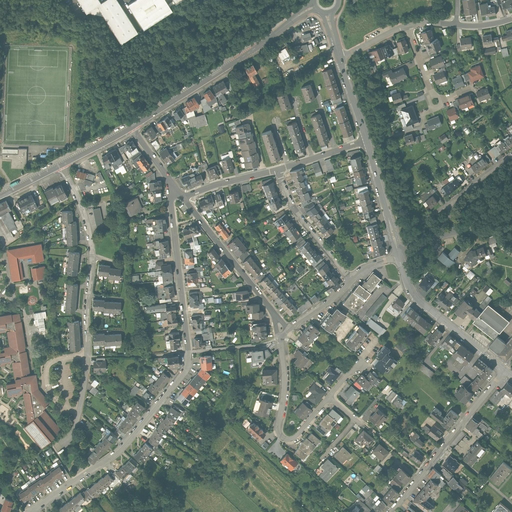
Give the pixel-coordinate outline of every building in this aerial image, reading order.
[(101,3),(99,0),(78,0),(86,12),(101,3)] [(117,0),(105,0),(101,3),(86,12),(103,16),(121,43),(138,33),(117,0)] [(129,6),(143,29),(172,11),(170,7),(181,0),(173,0),(168,4),(165,0),(133,0),(132,1),(128,4),(129,6)] [(466,0),(462,1),(465,16),(475,14),(474,6),(476,6),(476,4),(474,0),(466,0)] [(511,8),(511,0),(507,0),(507,1),(501,3),(501,5),(504,10),(508,8),(508,10),(511,8)] [(488,8),(480,9),(480,11),(481,16),(488,15),(488,16),(496,14),(494,5),(488,6),(488,8)] [(505,40),(511,38),(511,29),(506,32),(507,36),(501,38),(502,40),(505,40)] [(430,30),(421,34),(425,43),(434,40),(430,30)] [(491,35),(483,36),(485,44),(496,42),(496,41),(499,41),(498,38),(492,39),(491,35)] [(434,40),(425,43),(426,46),(427,46),(428,48),(427,49),(429,52),(435,49),(440,47),(437,38),(434,40)] [(470,38),(459,39),(460,45),(460,49),(471,48),(470,38)] [(405,42),(404,39),(396,42),(398,47),(400,53),(408,50),(406,45),(407,45),(406,41),(405,42)] [(299,46),(295,48),(297,56),(309,52),(306,44),(299,47),(299,46)] [(389,45),(380,48),(383,56),(386,55),(387,56),(393,54),(394,54),(392,49),(391,50),(389,45)] [(289,55),(284,47),(276,53),(281,61),(289,55)] [(380,48),(372,51),(374,56),(375,60),(376,60),(384,57),(383,56),(380,48)] [(441,56),(430,61),(433,69),(440,66),(444,65),(443,63),(443,62),(444,62),(444,61),(444,60),(443,58),(443,57),(442,57),(442,56),(441,56)] [(257,73),(253,65),(245,69),(252,82),(249,83),(253,91),(259,88),(258,86),(259,85),(257,80),(258,79),(256,77),(255,78),(254,75),(257,73)] [(471,72),(468,73),(471,80),(471,82),(484,77),(479,66),(471,69),(471,72)] [(407,77),(403,68),(394,73),(392,73),(389,75),(392,83),(397,81),(397,82),(404,78),(407,77)] [(336,83),(331,69),(322,72),(327,86),(336,83)] [(440,73),(434,75),(438,84),(446,81),(443,72),(440,73)] [(461,77),(452,80),(455,89),(464,85),(463,83),(461,77)] [(227,90),(224,83),(223,81),(213,87),(218,95),(222,93),(227,90)] [(233,91),(230,81),(224,83),(227,90),(229,92),(233,91)] [(340,96),(336,83),(327,86),(331,99),(333,99),(340,96)] [(315,99),(310,85),(301,88),(306,102),(315,99)] [(214,96),(209,89),(203,94),(205,97),(206,97),(208,100),(214,96)] [(480,91),(477,93),(479,98),(480,101),(490,98),(487,89),(483,90),(480,91)] [(227,100),(222,93),(218,95),(222,103),(227,100)] [(291,107),(286,93),(277,96),(282,110),(291,107)] [(400,93),(391,95),(391,96),(393,101),(393,103),(408,98),(407,95),(401,97),(400,93)] [(470,95),(464,97),(467,107),(473,105),(472,101),(470,95)] [(199,105),(194,97),(185,103),(187,106),(190,111),(191,110),(199,105)] [(464,97),(458,100),(460,106),(461,109),(467,107),(464,97)] [(397,112),(400,111),(406,109),(404,104),(395,107),(397,112)] [(343,106),(338,108),(334,109),(339,123),(348,120),(343,106)] [(415,114),(412,106),(406,109),(400,111),(403,119),(415,114)] [(239,119),(240,120),(243,118),(244,118),(246,116),(247,117),(252,113),(251,107),(238,115),(239,119)] [(454,108),(446,111),(450,121),(458,118),(456,112),(454,108)] [(183,115),(179,109),(173,113),(175,117),(174,118),(176,120),(180,117),(181,119),(184,117),(183,115)] [(191,110),(190,111),(186,113),(190,126),(207,121),(205,115),(194,118),(191,110)] [(324,128),(319,114),(316,115),(310,117),(315,131),(324,128)] [(418,122),(415,114),(403,119),(406,127),(411,125),(418,122)] [(167,117),(162,120),(167,127),(170,125),(172,128),(174,127),(172,124),(172,123),(170,120),(169,120),(167,117)] [(438,117),(427,121),(428,124),(430,130),(441,126),(438,117)] [(167,127),(162,120),(157,124),(158,125),(159,127),(158,128),(161,132),(163,134),(166,132),(164,129),(167,127)] [(353,134),(348,120),(339,123),(343,137),(347,135),(352,134),(353,134)] [(300,136),(296,122),(292,123),(287,125),(291,139),(300,136)] [(248,125),(248,123),(241,125),(235,126),(236,133),(238,132),(249,129),(248,125)] [(156,135),(150,126),(146,129),(147,130),(144,132),(149,140),(150,140),(155,137),(154,136),(156,135)] [(329,142),(324,128),(315,131),(320,145),(325,143),(329,142)] [(251,135),(250,131),(251,131),(251,129),(249,129),(238,132),(239,138),(251,135)] [(275,145),(270,130),(261,133),(266,148),(275,145)] [(412,134),(404,137),(406,145),(416,142),(417,143),(420,142),(419,137),(413,138),(412,134)] [(251,137),(251,135),(239,138),(238,138),(240,144),(241,144),(252,141),(251,137)] [(448,140),(445,135),(439,140),(442,144),(448,140)] [(305,149),(300,136),(291,139),(296,152),(303,150),(305,149)] [(156,140),(152,143),(150,140),(149,140),(147,142),(149,145),(151,144),(156,151),(161,147),(156,140)] [(138,149),(133,141),(130,143),(129,142),(125,144),(126,146),(124,148),(126,150),(128,149),(132,156),(139,151),(140,151),(138,148),(138,149)] [(254,142),(254,141),(252,141),(241,144),(242,150),(254,147),(253,143),(254,142)] [(510,147),(505,141),(502,143),(500,141),(497,143),(498,146),(496,148),(500,154),(503,152),(510,147)] [(175,146),(167,149),(170,153),(173,152),(177,150),(177,151),(183,149),(181,143),(175,146)] [(280,158),(275,145),(266,148),(271,161),(280,158)] [(496,148),(495,146),(490,150),(496,158),(500,154),(496,148)] [(254,149),(254,147),(242,150),(241,150),(243,156),(255,153),(254,149)] [(18,153),(2,153),(2,158),(11,159),(11,167),(26,168),(27,148),(18,148),(18,153)] [(159,153),(163,158),(170,153),(167,149),(166,148),(159,153)] [(116,149),(111,152),(117,164),(118,165),(123,163),(118,154),(116,149)] [(348,158),(359,155),(358,150),(347,153),(348,158)] [(493,160),(496,158),(490,150),(487,152),(493,160)] [(133,160),(141,153),(139,151),(132,156),(131,157),(133,160)] [(115,165),(117,164),(111,152),(106,154),(107,155),(110,162),(114,160),(115,162),(114,162),(115,165)] [(177,156),(173,152),(170,153),(163,158),(166,163),(168,161),(169,162),(174,159),(177,157),(177,156)] [(257,154),(256,152),(255,153),(243,156),(245,161),(257,159),(256,154),(257,154)] [(137,168),(147,161),(141,153),(133,160),(135,163),(133,164),(137,168)] [(177,156),(177,157),(174,159),(176,162),(183,157),(181,154),(177,156)] [(110,162),(107,155),(102,157),(104,160),(102,161),(107,169),(111,168),(110,167),(113,166),(110,162)] [(348,158),(347,158),(348,162),(351,162),(352,162),(352,164),(360,162),(359,159),(360,158),(359,155),(348,158)] [(477,162),(482,169),(489,164),(488,163),(491,161),(486,155),(477,162)] [(233,169),(230,157),(229,157),(221,160),(224,172),(233,169)] [(257,160),(257,159),(245,161),(244,162),(245,168),(252,166),(258,164),(257,160)] [(151,166),(147,161),(137,168),(138,170),(142,168),(144,171),(151,166)] [(360,162),(352,164),(353,167),(352,167),(353,171),(354,171),(361,169),(363,168),(362,166),(361,166),(360,162)] [(482,169),(477,162),(468,169),(472,175),(475,173),(476,173),(482,169)] [(215,165),(206,169),(210,178),(219,175),(215,165)] [(187,170),(188,175),(191,183),(192,185),(199,183),(199,182),(203,180),(203,181),(203,179),(198,168),(196,169),(195,167),(193,168),(191,167),(190,169),(187,170)] [(291,176),(300,173),(301,173),(303,172),(301,168),(289,172),(291,176)] [(361,169),(354,171),(355,173),(354,174),(355,177),(356,177),(363,175),(364,175),(364,172),(362,173),(361,169)] [(83,183),(90,185),(94,176),(76,170),(74,175),(85,179),(83,183)] [(155,181),(155,180),(154,172),(146,178),(148,183),(149,183),(149,182),(154,181),(154,182),(155,181)] [(104,180),(100,173),(96,175),(99,182),(104,180)] [(301,173),(300,173),(291,176),(292,179),(294,178),(295,182),(302,179),(301,177),(302,176),(301,173)] [(188,175),(182,177),(181,177),(184,185),(187,183),(188,185),(191,183),(188,175)] [(363,175),(356,177),(357,180),(356,180),(357,184),(366,181),(366,178),(364,179),(363,175)] [(450,183),(455,190),(461,185),(461,184),(463,182),(459,176),(450,183)] [(303,179),(302,179),(295,182),(293,183),(294,185),(296,184),(297,188),(304,186),(303,183),(304,182),(303,179)] [(150,189),(153,189),(161,188),(162,188),(161,181),(157,181),(156,180),(155,180),(155,181),(154,182),(154,181),(149,182),(149,183),(150,189)] [(265,188),(266,191),(273,188),(272,184),(273,184),(272,181),(263,185),(264,188),(265,188)] [(455,190),(450,183),(441,190),(445,196),(448,194),(448,195),(455,190)] [(67,197),(61,184),(53,188),(59,200),(59,201),(67,197)] [(305,185),(304,186),(297,188),(295,189),(296,191),(298,191),(299,194),(307,192),(306,189),(305,185)] [(53,188),(53,187),(45,191),(51,203),(59,200),(53,188)] [(268,197),(275,194),(277,194),(276,191),(274,192),(273,188),(266,191),(267,193),(266,194),(268,197)] [(359,192),(358,192),(359,196),(360,195),(361,199),(368,197),(367,193),(368,192),(367,189),(359,192)] [(232,192),(228,193),(230,202),(239,200),(238,197),(237,191),(234,191),(232,191),(232,192)] [(307,194),(307,192),(299,194),(301,198),(299,198),(300,201),(301,201),(306,199),(309,198),(308,194),(307,194)] [(218,205),(223,203),(223,201),(220,194),(220,193),(214,195),(215,196),(212,197),(214,203),(217,202),(218,205)] [(31,194),(29,196),(28,195),(17,200),(18,201),(15,202),(18,208),(23,214),(37,207),(35,201),(34,200),(31,194)] [(270,203),(278,200),(279,200),(278,197),(277,198),(275,194),(268,197),(269,199),(269,200),(270,203)] [(219,206),(218,205),(217,202),(214,203),(212,197),(211,196),(205,198),(208,207),(210,209),(219,206)] [(136,197),(125,202),(130,214),(140,210),(138,206),(140,205),(137,197),(136,197)] [(368,197),(361,199),(361,201),(360,202),(361,205),(362,205),(370,203),(371,202),(370,200),(369,200),(368,197)] [(437,203),(432,197),(423,204),(428,210),(430,208),(431,208),(437,203)] [(208,207),(205,198),(202,199),(202,200),(199,202),(202,210),(205,209),(206,213),(211,211),(210,209),(208,207)] [(303,206),(306,212),(311,208),(311,207),(317,202),(316,199),(308,203),(303,206)] [(11,210),(6,200),(0,203),(0,214),(10,232),(11,232),(17,228),(16,226),(15,227),(13,223),(14,222),(8,212),(11,210)] [(271,206),(272,209),(281,206),(280,203),(279,204),(278,200),(270,203),(271,206)] [(370,203),(362,205),(363,208),(362,208),(363,211),(364,211),(371,209),(373,209),(372,206),(371,207),(370,203)] [(316,209),(314,206),(311,208),(306,212),(308,214),(309,213),(311,216),(318,211),(316,209)] [(100,208),(93,209),(98,233),(105,231),(100,208)] [(326,213),(322,209),(318,212),(318,211),(311,216),(310,217),(312,219),(313,218),(315,221),(322,216),(326,213)] [(371,209),(364,211),(365,214),(364,214),(365,218),(374,215),(374,212),(372,213),(371,209)] [(0,214),(0,226),(8,241),(14,237),(11,232),(10,232),(0,214)] [(166,222),(165,215),(160,216),(160,214),(155,215),(155,217),(149,218),(145,220),(146,224),(166,222)] [(280,222),(281,225),(288,220),(285,217),(287,216),(285,214),(277,220),(279,222),(280,222)] [(324,219),(322,216),(315,221),(314,222),(316,224),(317,224),(319,226),(326,221),(324,219)] [(14,222),(13,223),(15,227),(16,226),(17,228),(18,230),(23,227),(20,219),(18,220),(17,220),(14,222)] [(285,230),(291,225),(293,224),(291,222),(290,223),(288,220),(281,225),(283,227),(285,230)] [(328,224),(326,221),(319,226),(322,229),(321,231),(322,233),(330,226),(328,224)] [(166,222),(146,224),(148,226),(153,225),(154,231),(159,230),(166,229),(166,222)] [(222,225),(220,222),(215,226),(217,229),(217,230),(220,233),(224,239),(225,238),(227,237),(224,233),(226,232),(227,233),(229,231),(227,227),(226,228),(225,226),(226,226),(224,224),(222,225)] [(367,226),(369,232),(377,230),(376,226),(377,226),(377,223),(371,225),(370,225),(367,226)] [(330,226),(322,233),(326,237),(337,228),(334,224),(330,226)] [(196,225),(189,227),(193,241),(197,240),(196,236),(194,237),(194,234),(198,233),(196,225)] [(288,236),(289,235),(295,231),(296,230),(295,228),(294,229),(291,225),(285,230),(287,233),(286,233),(288,236)] [(187,229),(183,230),(186,243),(193,241),(189,227),(186,227),(187,229)] [(377,230),(369,232),(370,235),(369,235),(370,239),(371,238),(379,236),(380,236),(379,233),(378,234),(377,230)] [(290,238),(292,241),(294,240),(300,235),(299,233),(297,234),(295,231),(289,235),(291,238),(290,238)] [(227,240),(231,237),(234,235),(232,232),(227,237),(225,238),(227,240)] [(303,239),(300,235),(294,240),(296,244),(303,239)] [(246,248),(237,236),(233,239),(228,243),(237,255),(238,254),(242,251),(246,248)] [(379,236),(371,238),(372,241),(371,242),(372,245),(373,245),(380,243),(382,242),(381,240),(380,240),(379,236)] [(494,236),(488,239),(490,245),(497,242),(494,236)] [(306,243),(303,239),(296,244),(300,248),(306,243)] [(302,250),(304,252),(310,248),(308,245),(309,243),(307,241),(306,243),(300,248),(302,250)] [(380,243),(373,245),(374,248),(373,248),(374,251),(384,249),(383,246),(381,246),(380,243)] [(185,250),(184,250),(184,257),(193,256),(193,254),(196,254),(196,252),(199,252),(199,249),(201,248),(201,244),(191,245),(191,248),(185,248),(185,250)] [(17,248),(7,250),(13,281),(22,279),(20,262),(23,258),(31,256),(32,262),(43,261),(40,245),(30,246),(17,248)] [(169,254),(168,245),(159,247),(160,255),(164,255),(169,254)] [(504,245),(502,249),(509,253),(511,250),(504,245)] [(476,250),(478,258),(479,257),(486,254),(486,253),(488,253),(487,250),(485,251),(483,247),(475,250),(476,250)] [(219,255),(213,248),(208,252),(215,261),(218,259),(216,258),(219,255)] [(308,258),(308,257),(314,252),(316,251),(314,249),(313,251),(310,248),(304,252),(306,255),(308,258)] [(454,248),(447,256),(445,254),(440,259),(443,262),(442,264),(446,268),(448,266),(450,268),(455,262),(452,260),(459,252),(454,248)] [(469,254),(469,253),(464,259),(465,260),(472,266),(479,258),(479,257),(478,258),(476,250),(473,251),(472,251),(471,251),(470,251),(470,252),(470,253),(469,254)] [(240,257),(243,261),(249,257),(245,252),(244,253),(240,257)] [(310,260),(312,263),(320,257),(318,254),(317,256),(314,252),(308,257),(310,260)] [(194,264),(193,256),(184,257),(185,263),(188,262),(188,264),(194,264)] [(243,261),(249,269),(256,264),(250,256),(249,257),(243,261)] [(322,260),(320,257),(312,263),(311,264),(314,267),(322,260)] [(218,268),(224,263),(221,259),(219,261),(218,259),(215,261),(216,263),(214,265),(215,267),(216,266),(218,268)] [(472,266),(465,260),(462,264),(469,270),(472,266)] [(163,265),(163,264),(163,261),(155,262),(156,269),(161,268),(160,266),(163,265)] [(325,264),(323,261),(315,267),(318,270),(325,264)] [(220,270),(221,272),(228,267),(225,263),(224,263),(218,268),(220,270)] [(321,272),(323,274),(328,270),(326,267),(327,266),(326,263),(325,264),(318,270),(320,273),(321,272)] [(249,269),(254,276),(261,271),(256,264),(249,269)] [(44,267),(32,269),(33,280),(46,278),(44,267)] [(223,274),(225,277),(232,271),(228,267),(221,272),(223,274)] [(171,269),(161,270),(162,274),(160,274),(161,276),(162,275),(162,281),(163,281),(171,280),(172,280),(171,269)] [(189,271),(187,271),(187,277),(200,276),(200,270),(200,269),(194,269),(189,270),(189,271)] [(326,280),(327,279),(333,275),(334,273),(332,272),(331,273),(328,270),(323,274),(325,277),(324,277),(326,280)] [(475,275),(470,271),(466,276),(471,280),(475,275)] [(380,278),(373,272),(366,281),(365,280),(361,285),(369,292),(380,278)] [(328,282),(331,285),(336,281),(338,279),(337,277),(335,278),(333,275),(327,279),(329,282),(328,282)] [(200,278),(200,276),(187,277),(188,285),(199,284),(199,281),(197,281),(197,278),(200,278)] [(260,281),(264,287),(265,287),(271,282),(266,276),(260,281)] [(420,284),(427,290),(430,286),(434,282),(426,276),(420,284)] [(434,282),(430,286),(433,288),(439,281),(436,279),(434,282)] [(339,284),(336,281),(331,285),(326,289),(330,293),(335,289),(335,288),(338,285),(339,284)] [(265,287),(269,293),(270,293),(276,288),(271,282),(265,287)] [(164,291),(174,291),(173,285),(172,285),(172,283),(169,284),(165,285),(165,284),(163,284),(160,285),(160,287),(156,287),(156,292),(164,291)] [(361,285),(359,283),(352,291),(364,301),(370,293),(369,292),(361,285)] [(487,284),(482,289),(490,295),(494,290),(487,284)] [(270,293),(274,299),(275,298),(281,293),(276,287),(276,288),(270,293)] [(200,290),(189,291),(190,299),(201,298),(202,298),(201,292),(201,291),(200,291),(200,290)] [(247,290),(236,291),(237,299),(241,298),(248,297),(247,290)] [(442,292),(436,300),(439,303),(448,292),(446,290),(443,294),(442,292)] [(174,295),(174,291),(164,291),(164,295),(162,295),(162,299),(170,298),(170,296),(174,295)] [(352,291),(342,303),(356,313),(355,312),(364,301),(352,291)] [(448,292),(439,303),(444,306),(453,295),(449,291),(448,292)] [(275,298),(279,304),(280,304),(286,299),(281,293),(275,298)] [(378,299),(383,302),(387,297),(382,294),(378,299)] [(318,300),(315,295),(310,299),(314,304),(318,300)] [(453,295),(444,306),(447,309),(452,303),(453,302),(451,300),(454,296),(456,298),(456,297),(453,295)] [(453,302),(452,303),(456,305),(460,300),(456,297),(456,298),(454,296),(451,300),(453,302)] [(401,300),(398,297),(392,305),(394,307),(393,309),(397,312),(404,303),(401,300)] [(491,300),(487,297),(480,306),(481,307),(478,310),(481,312),(481,313),(491,300)] [(201,298),(190,299),(190,305),(193,304),(193,308),(195,307),(204,306),(203,303),(201,303),(201,298)] [(280,304),(284,310),(285,309),(291,304),(286,299),(280,304)] [(378,299),(374,304),(378,307),(383,302),(378,299)] [(464,299),(455,309),(464,317),(468,313),(473,307),(464,299)] [(166,305),(165,305),(166,309),(166,312),(167,312),(174,311),(176,311),(175,304),(166,305)] [(285,309),(289,315),(296,310),(292,304),(291,304),(285,309)] [(378,307),(374,304),(365,314),(370,318),(379,308),(378,307)] [(511,338),(507,345),(497,337),(509,322),(488,304),(473,323),(494,341),(487,348),(504,363),(511,353),(511,338)] [(346,315),(336,307),(331,313),(330,312),(329,312),(320,323),(320,324),(331,332),(346,315)] [(421,316),(409,307),(402,316),(413,325),(414,325),(421,316)] [(470,316),(475,320),(481,312),(478,310),(476,308),(475,309),(473,307),(468,313),(470,315),(470,316)] [(13,363),(16,382),(14,382),(14,381),(6,383),(8,394),(16,393),(15,391),(21,391),(22,389),(22,387),(24,386),(26,388),(27,390),(25,391),(23,392),(28,421),(24,425),(42,446),(61,431),(42,408),(50,402),(38,387),(35,373),(30,374),(21,321),(19,321),(18,315),(12,316),(11,314),(0,315),(0,330),(5,330),(6,328),(6,326),(8,326),(11,328),(11,330),(9,330),(8,332),(10,346),(4,346),(5,352),(3,353),(3,352),(0,352),(0,363),(5,363),(4,362),(10,361),(11,359),(11,357),(13,357),(16,358),(16,360),(14,361),(13,363)] [(377,320),(372,316),(366,323),(379,334),(377,336),(379,338),(386,330),(384,328),(383,329),(375,322),(377,320)] [(432,325),(421,316),(414,325),(425,334),(432,325)] [(175,317),(167,318),(163,320),(163,323),(163,324),(167,323),(168,326),(172,325),(173,327),(177,326),(177,324),(176,317),(175,317)] [(201,322),(193,323),(193,325),(192,325),(193,329),(195,329),(196,331),(201,330),(200,329),(202,328),(201,322)] [(162,323),(162,327),(159,328),(159,332),(164,332),(165,331),(164,328),(168,326),(167,323),(163,324),(163,323),(162,323)] [(312,325),(310,324),(303,333),(312,340),(319,331),(316,329),(312,325)] [(368,333),(359,326),(345,342),(354,350),(368,333)] [(267,338),(266,329),(253,330),(253,339),(251,339),(258,339),(262,339),(262,338),(267,338)] [(442,333),(437,329),(432,334),(428,340),(436,346),(440,341),(438,339),(442,333)] [(170,340),(178,339),(179,339),(178,332),(169,333),(169,335),(169,340),(170,340)] [(312,340),(303,333),(298,339),(307,346),(312,340)] [(202,337),(194,338),(195,347),(203,346),(203,344),(205,344),(205,345),(210,345),(209,335),(202,336),(202,337)] [(461,345),(449,335),(442,344),(450,351),(450,350),(453,353),(461,345)] [(420,345),(425,338),(423,336),(417,343),(420,345)] [(178,339),(170,340),(171,347),(171,348),(179,347),(178,344),(179,344),(178,339)] [(300,348),(303,351),(307,346),(298,339),(295,343),(300,348)] [(399,342),(395,347),(405,355),(409,350),(399,342)] [(474,355),(461,345),(453,353),(453,354),(466,364),(474,355)] [(390,351),(384,346),(377,355),(381,358),(379,360),(378,359),(374,365),(383,373),(388,367),(389,365),(393,368),(397,363),(388,355),(387,355),(390,351)] [(262,349),(251,349),(251,352),(246,352),(247,360),(251,360),(252,365),(259,364),(258,361),(262,361),(262,359),(264,359),(270,356),(267,350),(262,350),(262,349)] [(301,369),(309,360),(301,353),(298,351),(294,356),(298,359),(294,363),(301,369)] [(179,356),(167,358),(168,361),(169,368),(172,367),(173,370),(177,369),(177,367),(179,367),(179,365),(180,365),(179,356)] [(486,366),(479,359),(473,366),(481,373),(480,374),(486,379),(493,371),(486,365),(486,366)] [(201,361),(201,368),(204,369),(212,368),(211,360),(201,361)] [(96,362),(94,362),(94,371),(97,371),(97,372),(101,372),(101,371),(103,371),(103,366),(105,366),(105,361),(96,362)] [(334,370),(330,367),(326,371),(329,373),(325,379),(331,385),(340,375),(338,374),(334,370)] [(204,369),(201,368),(198,373),(206,379),(210,374),(204,369)] [(276,370),(262,370),(262,377),(266,377),(266,385),(276,384),(276,370)] [(201,384),(206,379),(198,373),(196,371),(194,374),(195,375),(194,378),(201,384)] [(158,378),(165,383),(170,377),(165,373),(163,372),(158,378)] [(375,386),(380,380),(377,378),(371,374),(370,373),(366,379),(371,383),(375,386)] [(486,379),(480,374),(476,378),(477,378),(473,383),(478,388),(486,379)] [(366,389),(371,383),(366,379),(362,375),(357,381),(362,386),(366,389)] [(472,382),(464,376),(460,381),(463,384),(467,388),(472,382)] [(153,384),(159,388),(160,389),(165,383),(158,378),(153,384)] [(197,389),(201,384),(194,378),(192,380),(190,379),(188,381),(197,389)] [(362,386),(357,381),(356,380),(353,384),(359,389),(362,386)] [(193,394),(197,389),(188,381),(186,384),(187,385),(185,388),(193,394)] [(473,383),(472,382),(467,388),(474,393),(478,388),(473,383)] [(147,389),(154,394),(159,388),(153,384),(152,383),(147,389)] [(511,398),(511,395),(511,386),(508,383),(502,390),(502,391),(506,394),(511,398)] [(320,388),(314,384),(309,390),(313,393),(308,398),(316,404),(325,393),(320,388)] [(467,388),(463,384),(455,394),(466,403),(474,393),(467,388)] [(130,391),(135,395),(139,389),(135,385),(130,391)] [(98,390),(93,386),(89,391),(94,395),(98,390)] [(359,393),(351,387),(347,391),(344,394),(349,398),(352,400),(356,395),(356,396),(359,393)] [(154,394),(147,389),(146,388),(143,391),(145,392),(142,396),(148,401),(154,394)] [(189,399),(193,394),(185,388),(183,390),(182,389),(180,391),(189,399)] [(131,399),(135,395),(130,391),(127,396),(131,399)] [(185,404),(189,399),(180,391),(177,394),(179,396),(177,398),(184,404),(185,404)] [(400,397),(393,391),(387,398),(399,408),(402,405),(400,403),(402,401),(400,398),(400,397)] [(506,394),(502,391),(500,393),(497,391),(490,401),(496,406),(506,394)] [(184,404),(177,398),(175,401),(182,406),(184,404)] [(266,400),(259,398),(255,412),(267,416),(269,407),(270,407),(271,402),(267,400),(266,400)] [(345,402),(350,406),(354,402),(352,400),(349,398),(345,402)] [(132,408),(138,413),(144,407),(137,402),(132,408)] [(305,404),(303,403),(295,413),(303,419),(311,410),(310,408),(305,404)] [(180,409),(173,404),(169,409),(170,410),(167,415),(174,419),(179,412),(182,414),(184,411),(180,409)] [(128,415),(133,419),(134,419),(138,413),(132,408),(127,414),(128,415)] [(383,422),(387,416),(377,408),(375,411),(376,412),(374,414),(383,422)] [(443,424),(446,420),(444,418),(440,415),(441,413),(435,408),(430,414),(443,424)] [(340,416),(332,409),(328,415),(327,414),(323,418),(333,426),(336,422),(340,416)] [(458,416),(451,410),(444,418),(446,420),(443,424),(448,428),(458,416)] [(378,427),(383,422),(374,414),(372,417),(371,416),(368,418),(378,427)] [(123,421),(130,426),(135,420),(134,419),(133,419),(128,415),(126,418),(123,416),(121,419),(123,421)] [(171,424),(174,419),(167,415),(164,420),(170,423),(171,424)] [(320,424),(315,429),(324,436),(328,431),(329,431),(333,426),(323,418),(319,423),(320,424)] [(167,428),(170,423),(164,420),(163,419),(160,424),(167,428)] [(479,425),(472,419),(466,427),(472,432),(474,430),(479,425)] [(256,424),(252,420),(246,427),(259,439),(262,436),(263,437),(266,434),(262,431),(262,429),(261,428),(260,428),(258,427),(258,425),(257,424),(256,424)] [(479,423),(481,425),(482,424),(487,429),(487,430),(488,430),(490,427),(482,420),(479,423)] [(92,425),(88,421),(84,426),(88,430),(92,425)] [(130,426),(123,421),(118,427),(125,432),(130,426)] [(164,433),(167,428),(160,424),(157,429),(163,433),(164,433)] [(487,429),(482,424),(481,425),(478,429),(482,433),(484,431),(486,432),(488,430),(487,430),(487,429)] [(428,432),(430,430),(425,425),(421,430),(426,434),(428,432)] [(444,433),(434,425),(430,430),(428,432),(437,439),(440,436),(441,437),(444,433)] [(160,437),(163,433),(157,429),(155,427),(152,432),(160,437)] [(104,436),(112,443),(115,439),(117,437),(113,433),(107,428),(102,434),(104,436)] [(352,428),(345,436),(348,439),(355,431),(352,428)] [(474,430),(472,432),(480,438),(482,435),(479,433),(480,432),(476,430),(474,430)] [(374,440),(363,431),(355,440),(359,444),(357,446),(360,448),(364,443),(368,446),(374,440)] [(157,441),(160,437),(152,432),(149,436),(152,438),(157,441)] [(320,441),(311,433),(307,439),(306,438),(302,443),(312,451),(316,446),(315,446),(320,441)] [(419,436),(415,433),(410,439),(420,447),(423,443),(417,438),(419,436)] [(106,448),(107,449),(112,443),(104,436),(102,439),(103,440),(101,443),(106,448)] [(467,436),(462,441),(466,444),(466,445),(471,440),(467,436)] [(462,441),(458,446),(462,449),(462,450),(466,444),(462,441)] [(486,447),(478,441),(474,446),(473,445),(467,452),(468,453),(464,458),(472,464),(475,461),(474,460),(475,459),(477,460),(478,460),(479,458),(479,457),(478,456),(479,455),(480,456),(481,456),(482,454),(482,453),(481,452),(482,450),(483,451),(486,447)] [(141,446),(138,448),(146,455),(152,448),(145,442),(141,446)] [(94,449),(101,454),(106,448),(101,443),(100,443),(94,449)] [(299,448),(295,453),(303,461),(308,455),(312,451),(302,443),(298,447),(299,448)] [(388,452),(379,444),(373,451),(382,460),(388,452)] [(457,454),(462,449),(458,446),(457,445),(453,451),(457,454)] [(350,455),(342,446),(334,456),(341,463),(345,459),(346,460),(350,455)] [(146,455),(138,448),(134,453),(134,452),(132,455),(140,462),(146,455)] [(101,454),(94,449),(86,459),(89,462),(90,464),(92,462),(93,464),(101,454)] [(418,452),(416,450),(410,457),(418,463),(423,457),(418,453),(418,452)] [(297,464),(287,454),(281,460),(286,465),(285,466),(287,468),(288,467),(291,470),(297,464)] [(459,464),(450,456),(443,464),(452,472),(459,464)] [(129,461),(135,467),(136,468),(138,465),(131,459),(129,461)] [(338,469),(328,459),(323,464),(322,463),(320,466),(321,467),(315,472),(325,482),(338,469)] [(64,473),(65,474),(68,472),(60,460),(57,462),(64,473)] [(122,467),(128,473),(129,473),(135,467),(129,461),(125,466),(124,465),(122,467)] [(57,462),(52,465),(54,467),(60,476),(62,474),(64,473),(57,462)] [(511,469),(503,462),(490,478),(499,485),(511,469)] [(58,477),(60,476),(54,467),(50,470),(50,471),(55,479),(58,477)] [(128,473),(122,467),(118,472),(118,471),(116,473),(122,479),(128,473)] [(410,476),(400,467),(394,474),(404,483),(410,476)] [(441,475),(433,468),(427,475),(431,478),(435,481),(436,480),(441,475)] [(56,480),(55,479),(50,471),(46,474),(51,483),(53,481),(56,480)] [(123,480),(122,479),(116,473),(115,472),(112,475),(116,478),(120,483),(123,480)] [(49,484),(51,483),(46,474),(41,477),(46,485),(47,485),(49,484)] [(101,480),(106,486),(107,487),(113,481),(109,476),(108,474),(103,479),(102,478),(101,480)] [(43,486),(46,485),(41,477),(41,476),(36,479),(41,488),(43,486)] [(404,484),(396,477),(389,484),(391,487),(397,491),(404,484)] [(458,481),(453,477),(448,482),(454,489),(459,485),(456,482),(458,481)] [(435,481),(431,478),(421,490),(428,496),(438,484),(435,481)] [(39,489),(41,488),(36,479),(32,482),(37,490),(39,489)] [(94,485),(99,491),(100,492),(106,486),(101,480),(96,484),(96,483),(94,485)] [(35,492),(37,490),(32,482),(27,485),(28,486),(32,493),(35,492)] [(87,490),(93,496),(93,497),(99,491),(94,485),(90,489),(89,488),(87,490)] [(31,496),(33,494),(32,493),(28,486),(23,489),(29,497),(31,496)] [(397,491),(391,487),(381,499),(389,506),(393,501),(399,493),(397,491)] [(27,499),(29,497),(23,489),(18,492),(20,495),(24,500),(27,499)] [(85,493),(90,498),(93,496),(87,490),(84,492),(85,493)] [(428,496),(421,490),(414,499),(421,505),(420,506),(422,508),(427,511),(430,511),(434,507),(425,500),(428,496)] [(458,500),(459,501),(461,499),(452,491),(450,494),(457,500),(458,500)] [(73,499),(79,505),(86,499),(82,495),(81,493),(76,497),(75,496),(73,498),(73,499)] [(86,499),(88,501),(90,499),(90,498),(85,493),(82,495),(86,499)] [(383,511),(389,506),(381,499),(376,494),(373,498),(376,500),(371,506),(377,511),(383,511)] [(13,501),(5,498),(3,503),(1,508),(0,509),(0,511),(9,511),(11,506),(10,506),(13,501)] [(67,503),(72,509),(72,510),(73,509),(75,511),(76,511),(81,508),(79,505),(73,499),(69,502),(68,501),(66,503),(67,503)] [(363,502),(360,500),(356,504),(360,509),(365,504),(363,502)] [(68,511),(72,509),(67,503),(62,507),(61,507),(59,508),(62,511),(68,511)] [(510,511),(500,503),(492,511),(510,511)]
